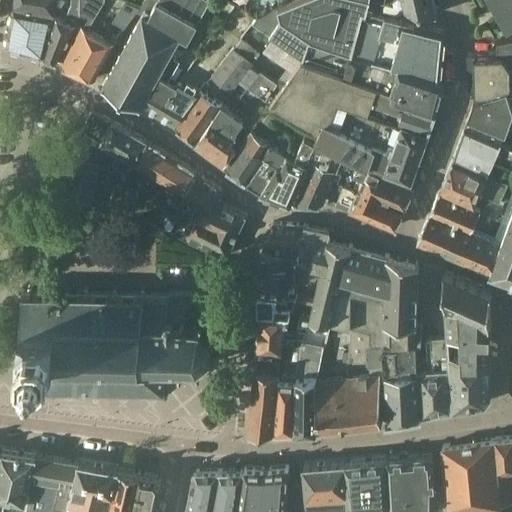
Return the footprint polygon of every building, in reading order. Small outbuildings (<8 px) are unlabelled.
[(45,56),(52,15),(54,0),(15,0),(14,7),(13,7),(7,46),(41,55),(45,56)] [(52,15),(45,56),(56,60),(69,39),(80,12),(80,0),(71,0),(71,5),(64,20),(52,15)] [(167,60),(172,50),(180,36),(188,40),(209,3),(210,0),(143,0),(137,12),(141,14),(102,85),(139,105),(167,60)] [(136,0),(120,0),(114,16),(128,22),(138,0),(136,0)] [(433,0),(296,0),(278,8),(281,18),(310,39),(351,53),(362,11),(368,13),(368,11),(370,0),(373,0),(405,8),(437,14),(433,0)] [(511,0),(492,0),(508,27),(511,24),(511,0)] [(446,30),(385,15),(368,11),(368,13),(362,11),(351,53),(391,67),(392,65),(398,67),(398,65),(440,79),(446,30)] [(296,46),(304,35),(281,20),(274,31),(296,46)] [(94,78),(113,44),(80,26),(61,62),(94,78)] [(475,91),(488,91),(511,83),(511,82),(511,36),(497,40),(498,53),(474,54),(475,91)] [(435,113),(443,84),(439,83),(440,79),(398,65),(398,67),(392,65),(391,67),(310,39),(302,62),(393,92),(391,98),(435,113)] [(233,48),(210,78),(231,93),(253,64),(233,48)] [(159,116),(182,84),(178,82),(176,84),(169,79),(180,61),(174,58),(177,53),(172,50),(167,60),(139,105),(159,116)] [(429,131),(435,113),(391,98),(393,92),(302,62),(287,82),(429,131)] [(251,67),(240,81),(247,87),(258,73),(251,67)] [(2,71),(3,86),(23,85),(22,70),(2,71)] [(258,73),(247,87),(265,100),(277,83),(260,70),(258,73)] [(409,185),(429,131),(287,82),(269,107),(317,135),(314,141),(379,173),(409,185)] [(175,124),(201,89),(200,89),(197,93),(182,84),(159,116),(175,124)] [(511,88),(473,101),(467,118),(505,133),(511,112),(511,88)] [(195,141),(223,104),(221,102),(201,89),(175,124),(195,141)] [(205,148),(232,110),(223,104),(195,141),(205,148)] [(134,165),(147,141),(113,121),(91,110),(75,152),(71,162),(64,196),(90,202),(99,163),(94,161),(102,144),(134,162),(133,165),(134,165)] [(232,110),(205,148),(223,163),(237,144),(231,140),(237,130),(236,129),(243,118),(232,110)] [(452,159),(488,173),(493,160),(508,166),(511,156),(511,144),(465,125),(452,159)] [(244,179),(271,142),(252,129),(241,141),(225,165),(244,179)] [(306,160),(314,141),(304,136),(296,153),(297,153),(296,156),(289,153),(282,168),(275,165),(262,191),(289,202),(309,162),(306,160)] [(162,166),(168,154),(147,141),(134,165),(157,180),(164,167),(162,166)] [(282,168),(289,153),(287,152),(271,142),(244,179),(260,188),(260,190),(262,191),(275,165),(282,168)] [(157,180),(170,188),(160,203),(174,211),(183,196),(197,172),(168,154),(162,166),(164,167),(157,180)] [(329,163),(311,156),(309,162),(289,202),(309,203),(327,163),(329,163)] [(508,181),(488,173),(452,159),(443,182),(478,196),(479,194),(500,202),(508,181)] [(337,167),(329,163),(327,163),(309,203),(321,204),(337,167)] [(213,212),(218,204),(224,190),(197,172),(183,196),(196,204),(213,212)] [(357,188),(405,208),(414,186),(409,185),(379,173),(376,179),(363,174),(357,188)] [(443,182),(429,213),(488,239),(502,206),(443,182)] [(405,208),(357,188),(345,183),(336,204),(396,229),(405,208)] [(124,187),(115,185),(109,203),(120,206),(124,187)] [(127,187),(125,197),(136,200),(139,190),(127,187)] [(196,204),(192,213),(185,210),(180,221),(187,224),(182,235),(227,256),(244,216),(218,204),(213,212),(196,204)] [(511,211),(500,244),(489,272),(511,280),(511,211)] [(417,241),(465,261),(489,272),(500,244),(488,239),(429,213),(417,241)] [(264,249),(299,255),(306,225),(306,223),(273,222),(268,225),(264,249)] [(332,230),(306,225),(299,255),(299,262),(323,269),(312,318),(352,328),(350,361),(368,360),(369,367),(384,366),(386,421),(421,415),(417,360),(416,347),(420,263),(330,239),(332,230)] [(264,249),(261,249),(260,266),(259,275),(259,293),(259,316),(278,317),(278,324),(288,325),(299,262),(299,255),(264,249)] [(491,291),(443,270),(448,338),(452,409),(484,403),(490,395),(491,291)] [(166,388),(166,363),(199,363),(212,352),(212,334),(201,321),(176,318),(175,314),(172,311),(168,311),(170,294),(141,293),(23,291),(21,385),(166,388)] [(295,335),(286,333),(285,337),(284,349),(278,378),(272,431),(293,430),(295,378),(312,318),(299,314),(295,327),(295,335)] [(285,337),(286,333),(288,325),(278,324),(278,317),(259,316),(259,323),(257,347),(284,349),(284,344),(285,337)] [(428,360),(417,360),(421,415),(422,415),(422,414),(452,409),(448,338),(428,341),(428,360)] [(257,347),(248,432),(272,431),(278,378),(284,349),(257,347)] [(379,375),(346,378),(349,428),(382,425),(379,375)] [(295,378),(293,430),(317,430),(317,426),(318,380),(318,378),(318,376),(298,376),(298,378),(295,378)] [(346,378),(318,380),(317,430),(349,428),(346,378)] [(46,411),(45,424),(81,426),(81,412),(46,411)] [(86,414),(85,426),(136,428),(136,420),(112,419),(112,415),(86,414)] [(158,421),(156,439),(198,443),(200,425),(158,421)] [(500,511),(499,503),(511,502),(510,468),(511,468),(511,435),(489,438),(442,445),(448,505),(459,505),(459,511),(500,511)] [(0,454),(0,509),(3,510),(4,504),(9,505),(9,501),(14,502),(15,498),(24,500),(25,497),(35,454),(1,450),(0,454)] [(432,453),(386,458),(389,497),(389,511),(431,511),(432,511),(432,508),(435,507),(436,497),(435,481),(432,453)] [(65,511),(68,503),(54,501),(61,474),(67,475),(71,460),(36,454),(21,511),(65,511)] [(386,458),(345,461),(347,497),(348,508),(347,511),(389,511),(389,497),(386,458)] [(61,474),(54,501),(68,503),(67,509),(81,511),(108,511),(119,469),(78,462),(71,461),(67,475),(61,474)] [(347,511),(345,461),(303,464),(307,511),(306,511),(347,511)] [(264,467),(245,466),(237,511),(284,511),(288,465),(264,467)] [(129,511),(138,472),(139,472),(119,468),(119,469),(108,511),(129,511)] [(188,497),(185,511),(209,511),(219,469),(193,469),(188,497)] [(237,511),(244,469),(219,469),(209,511),(237,511)] [(129,511),(153,511),(160,481),(154,475),(138,472),(129,511)]
